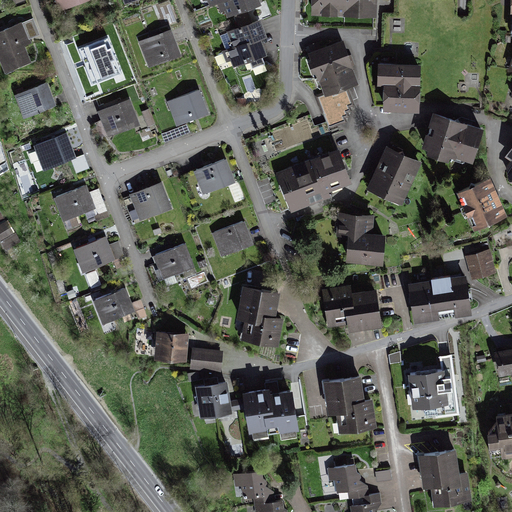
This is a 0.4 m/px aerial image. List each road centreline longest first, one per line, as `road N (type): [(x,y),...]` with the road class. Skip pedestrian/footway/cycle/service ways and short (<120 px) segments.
road 1 (secondary): [(169,511),(0,294)]
road 2 (residential): [(32,0),(104,180)]
road 3 (residential): [(377,344),(402,511)]
road 4 (residential): [(318,362),(264,222)]
road 5 (residential): [(318,362),(283,370),(242,362),(188,327)]
road 6 (residential): [(511,300),(377,344)]
road 7 (residential): [(182,0),(230,131)]
road 8 (residential): [(370,149),(349,192),(264,222)]
road 9 (residential): [(104,180),(151,309)]
road 10 (residential): [(291,34),(347,39),(367,117)]
road 11 (residential): [(230,131),(104,180)]
road 12 (residential): [(291,34),(287,90),(277,109),(230,131)]
road 13 (residential): [(379,123),(446,109),(502,132)]
road 14 (track): [(88,477),(49,379),(52,361)]
